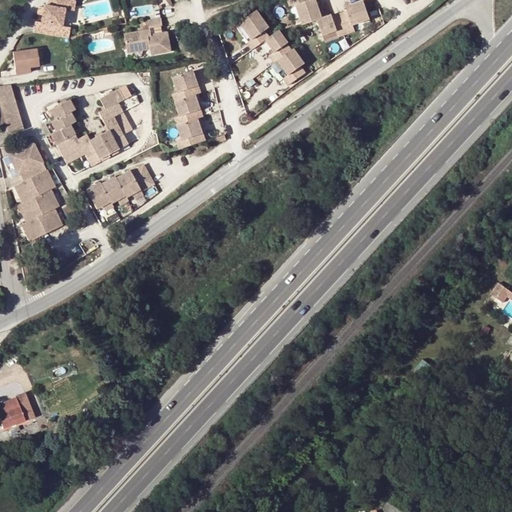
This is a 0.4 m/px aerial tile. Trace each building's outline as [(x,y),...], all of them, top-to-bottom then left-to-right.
[(34,32),(69,38),(71,27),(62,26),(65,9),(74,11),(75,1),(70,0),(52,0),(51,6),(45,5),(44,7),(43,15),(42,22),(36,21),(34,32)] [(307,0),(305,1),(304,0),(284,0),(282,1),(286,9),(291,7),(299,26),(313,20),(319,35),(333,30),(335,36),(351,30),(348,24),(365,18),(358,0),(356,0),(341,6),(343,10),(328,16),(327,15),(318,18),(310,0),(307,0)] [(290,51),(288,53),(283,46),(284,46),(275,33),(273,35),(266,40),(261,34),(265,30),(253,13),(237,25),(248,42),(243,45),(248,52),(262,43),(271,55),(266,58),(270,66),(274,63),(284,78),(279,82),(284,88),(299,77),(295,71),(301,67),(290,51)] [(162,20),(141,22),(142,33),(124,36),(126,50),(142,48),(142,52),(150,51),(150,56),(170,53),(167,34),(151,37),(150,29),(162,27),(162,20)] [(13,70),(28,68),(37,67),(36,49),(14,51),(11,55),(13,70)] [(170,124),(173,137),(192,127),(190,119),(195,118),(190,96),(195,95),(189,72),(168,78),(171,93),(173,100),(168,102),(172,117),(173,124),(170,124)] [(0,86),(0,104),(9,137),(23,133),(10,85),(0,86)] [(69,101),(49,111),(54,120),(50,123),(55,132),(49,135),(55,145),(62,141),(72,160),(84,154),(86,159),(96,155),(98,160),(117,150),(113,141),(123,136),(113,118),(122,113),(117,103),(123,100),(117,90),(99,100),(104,110),(98,113),(108,131),(88,141),(85,135),(76,140),(69,125),(75,122),(70,113),(74,111),(69,101)] [(164,103),(168,102),(173,100),(171,93),(162,96),(164,103)] [(164,126),(170,124),(173,124),(172,117),(162,119),(164,126)] [(173,137),(173,139),(175,147),(195,141),(192,127),(173,137)] [(164,142),(165,148),(167,148),(175,147),(173,139),(164,142)] [(28,240),(60,225),(52,208),(56,206),(48,189),(53,186),(32,143),(8,154),(17,173),(18,173),(22,180),(13,184),(21,202),(17,204),(24,220),(20,223),(28,240)] [(96,211),(100,209),(108,204),(109,206),(116,202),(123,198),(124,200),(131,197),(138,192),(139,194),(152,186),(141,166),(129,173),(128,172),(114,179),(113,178),(100,185),(98,183),(85,192),(96,211)] [(138,192),(131,197),(134,202),(141,198),(139,194),(138,192)] [(123,198),(116,202),(119,208),(126,204),(124,200),(123,198)] [(108,204),(100,209),(103,214),(111,209),(109,206),(108,204)] [(497,299),(505,288),(498,283),(490,294),(497,299)] [(511,299),(511,292),(505,288),(497,299),(503,304),(507,296),(511,299)] [(423,360),(412,374),(421,381),(431,366),(423,360)] [(26,392),(0,401),(0,422),(2,428),(35,416),(26,392)]
